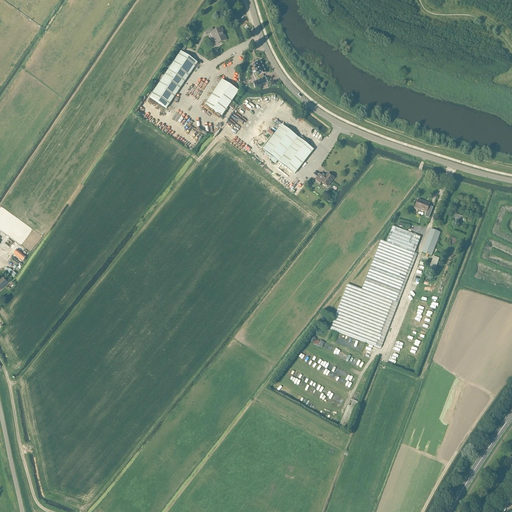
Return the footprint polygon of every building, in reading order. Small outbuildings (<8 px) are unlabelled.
[(213,32),(212,28),(206,31),(207,35),(211,33),(216,45),(226,40),(221,29),(213,32)] [(181,53),(164,77),(150,98),(167,109),(197,64),(181,53)] [(262,65),(261,61),(260,62),(253,65),(257,72),(258,77),(259,77),(260,80),(256,81),(256,82),(258,87),(267,83),(265,78),(264,78),(263,75),(266,73),(264,69),(263,66),(262,65)] [(239,92),(222,80),(205,105),(222,117),(239,92)] [(282,125),(263,149),(279,162),(286,168),(293,160),(301,166),(313,150),(282,125)] [(321,173),(317,178),(322,181),(321,182),(323,183),(323,185),(325,186),(326,186),(327,187),(334,179),(328,174),(326,177),(321,173)] [(417,202),(415,208),(426,212),(427,212),(425,217),(429,219),(433,208),(429,206),(430,204),(424,202),(418,200),(417,202)] [(453,211),(451,217),(462,221),(466,222),(466,221),(472,222),(473,219),(467,218),(463,217),(464,215),(453,211)] [(381,348),(384,339),(417,254),(414,253),(420,237),(401,230),(392,226),(386,242),(381,240),(361,290),(347,284),(334,320),(330,329),(368,344),(381,348)] [(430,230),(422,252),(431,256),(440,233),(430,230)] [(26,257),(17,250),(13,254),(23,262),(26,257)] [(435,270),(439,259),(433,257),(429,268),(435,270)] [(7,285),(11,290),(15,286),(10,282),(7,285)]
